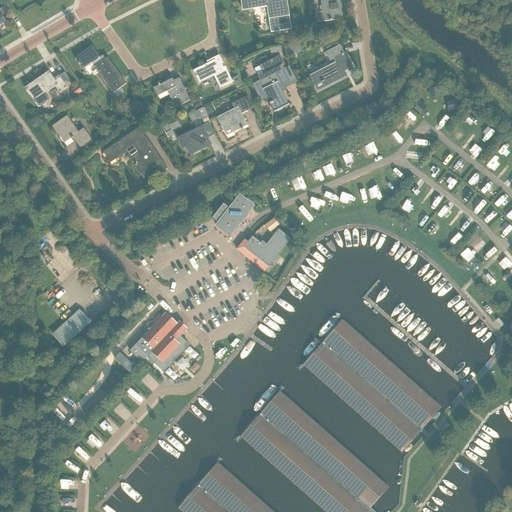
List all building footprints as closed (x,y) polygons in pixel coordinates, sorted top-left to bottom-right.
[(241,0),(243,10),(266,6),(269,19),(271,32),(291,29),(286,0),(241,0)] [(342,19),(339,0),(320,0),(324,22),(342,19)] [(7,5),(0,9),(0,11),(2,14),(10,9),(7,5)] [(102,61),(92,46),(74,58),(83,70),(91,64),(113,93),(126,84),(107,57),(102,61)] [(350,68),(339,47),(327,53),(330,60),(334,58),(336,63),(311,76),(318,90),(345,76),(343,71),(350,68)] [(232,82),(219,55),(206,62),(207,64),(193,71),(199,83),(214,76),(219,88),(232,82)] [(258,96),(264,93),(274,112),(289,105),(279,85),(289,80),(283,68),(282,69),(280,67),(283,65),(279,57),(260,67),(264,75),(258,78),(259,80),(252,84),(258,96)] [(54,79),(48,71),(25,88),(34,101),(55,86),(59,92),(67,87),(59,76),(54,79)] [(190,101),(179,78),(173,81),(172,79),(153,88),(157,97),(167,91),(176,108),(190,101)] [(75,96),(81,92),(78,86),(72,90),(75,96)] [(226,136),(247,126),(241,114),(247,111),(241,99),(231,104),(234,109),(216,118),(226,136)] [(196,110),(202,107),(199,100),(193,103),(196,110)] [(186,112),(194,109),(191,102),(183,106),(186,112)] [(425,108),(418,102),(414,107),(421,113),(425,108)] [(455,102),(446,103),(447,110),(456,108),(455,102)] [(207,115),(215,111),(211,104),(203,108),(207,115)] [(197,126),(204,123),(202,120),(208,118),(203,108),(197,111),(198,112),(192,115),(197,126)] [(78,132),(67,116),(52,127),(64,143),(71,139),(73,138),(80,148),(91,140),(83,128),(78,132)] [(168,136),(180,130),(177,123),(164,129),(168,136)] [(125,153),(143,179),(157,169),(160,174),(167,169),(139,128),(103,152),(110,163),(125,153)] [(210,144),(203,131),(199,133),(197,129),(177,139),(182,148),(185,146),(190,155),(210,144)] [(291,179),(295,189),(306,185),(301,175),(291,179)] [(229,236),(253,206),(240,196),(230,209),(223,204),(212,218),(218,223),(216,226),(229,236)] [(268,267),(291,239),(278,229),(264,248),(260,245),(261,243),(252,236),(243,248),(268,267)] [(467,260),(474,255),(469,246),(462,251),(467,260)] [(117,307),(124,300),(119,296),(113,303),(117,307)] [(63,347),(90,322),(81,312),(54,337),(63,347)] [(176,325),(165,314),(135,346),(154,364),(163,373),(189,345),(180,336),(187,330),(179,322),(176,325)] [(341,320),(302,364),(402,452),(422,430),(441,408),(341,320)] [(240,436),(326,511),(375,511),(371,507),(388,487),(280,392),(240,436)] [(178,508),(182,511),(272,511),(217,463),(178,508)]
